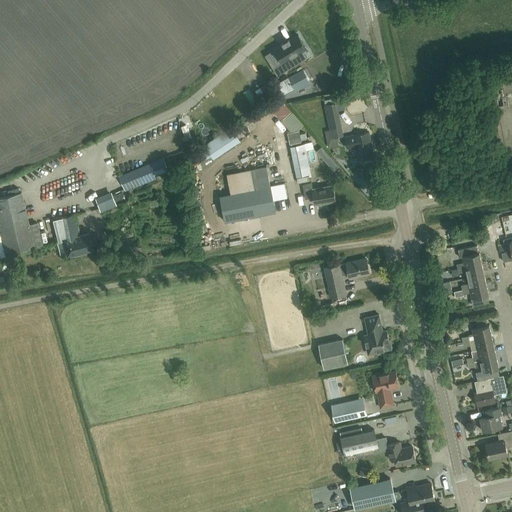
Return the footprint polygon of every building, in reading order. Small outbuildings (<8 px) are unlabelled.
[(298,35),(274,49),(282,62),(274,67),(279,74),(307,57),(303,50),(306,48),(298,35)] [(263,63),(269,61),(267,55),(261,57),(263,63)] [(300,72),(289,78),(288,77),(277,83),(283,93),(294,87),(296,91),(310,83),(303,70),(300,72)] [(336,103),(325,105),(331,138),(342,136),(336,103)] [(232,127),(206,144),(214,158),(241,141),(232,127)] [(287,133),(290,144),(302,142),(299,130),(287,133)] [(359,160),(374,156),(369,132),(345,137),(347,148),(356,146),(359,160)] [(311,174),(305,144),(290,147),(297,177),(311,174)] [(199,146),(188,154),(196,166),(207,158),(199,146)] [(119,176),(125,190),(169,171),(164,158),(119,176)] [(247,160),(249,168),(256,166),(254,158),(247,160)] [(219,184),(226,220),(275,210),(273,199),(288,197),(285,182),(270,185),(267,165),(227,173),(228,182),(219,184)] [(119,180),(111,183),(113,189),(121,186),(119,180)] [(314,197),(315,204),(336,201),(333,186),(313,189),(312,183),(303,184),(306,198),(314,197)] [(29,225),(21,192),(0,197),(0,233),(1,237),(1,239),(0,239),(0,269),(3,269),(0,258),(0,255),(5,254),(43,245),(38,223),(29,225)] [(287,222),(295,217),(290,210),(283,214),(287,222)] [(66,256),(92,249),(88,234),(79,236),(74,215),(62,217),(52,219),(57,242),(63,240),(66,256)] [(511,237),(503,239),(504,244),(506,252),(511,250),(511,252),(511,237)] [(207,241),(212,241),(212,238),(201,239),(202,248),(207,248),(207,241)] [(479,252),(477,246),(458,250),(460,258),(463,257),(464,262),(457,264),(458,268),(482,263),(479,252)] [(350,277),(370,273),(367,258),(347,262),(348,266),(341,267),(340,264),(325,267),(331,297),(346,293),(342,274),(349,273),(350,277)] [(466,272),(467,277),(484,274),(482,263),(458,268),(459,273),(466,272)] [(486,284),(484,274),(467,277),(468,283),(461,285),(462,290),(486,284)] [(480,304),(479,297),(489,295),(486,284),(462,290),(463,294),(470,293),(473,306),(480,304)] [(365,317),(369,335),(365,336),(367,346),(369,353),(375,352),(391,348),(386,330),(386,331),(382,332),(381,325),(379,314),(365,317)] [(475,339),(492,335),(489,325),(472,328),(475,339)] [(494,346),(492,335),(475,339),(477,350),(494,346)] [(343,339),(319,344),(324,368),(348,362),(343,339)] [(496,357),(494,346),(477,350),(472,351),(473,357),(467,358),(468,363),(475,361),(479,360),(496,357)] [(475,367),(481,366),(482,371),(484,379),(485,379),(491,378),(489,370),(497,368),(499,367),(496,357),(479,360),(475,361),(468,363),(469,367),(475,366),(475,367)] [(394,404),(390,388),(399,386),(395,370),(373,375),(376,391),(377,391),(381,407),(394,404)] [(477,406),(495,402),(494,395),(507,392),(504,375),(491,378),(485,379),(488,390),(475,393),(477,406)] [(336,421),(360,416),(366,415),(362,398),(333,404),(334,410),(336,421)] [(500,414),(502,414),(500,407),(486,410),(487,416),(480,418),(483,431),(503,426),(500,414)] [(390,459),(398,458),(400,465),(416,461),(412,446),(401,448),(400,445),(401,445),(400,442),(388,444),(386,437),(377,440),(374,429),(341,437),(345,454),(355,452),(363,450),(373,448),(374,452),(388,449),(390,459)] [(506,447),(511,445),(511,430),(499,434),(500,441),(486,444),(489,459),(508,455),(506,447)] [(351,487),(356,508),(395,500),(390,478),(351,487)] [(425,511),(423,504),(435,501),(431,483),(416,486),(416,485),(407,488),(410,501),(401,503),(402,511),(425,511)]
